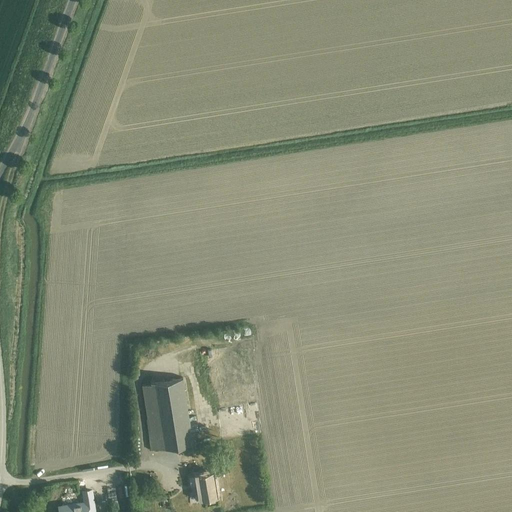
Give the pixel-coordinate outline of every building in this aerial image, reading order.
[(216,350),(202,352),(207,391),(222,389),(216,350)] [(184,453),(194,451),(183,377),(151,382),(151,384),(142,385),(147,418),(146,418),(151,450),(183,445),(184,453)] [(257,404),(217,410),(222,440),(262,433),(257,404)] [(190,486),(196,486),(198,500),(218,497),(215,471),(194,474),(194,476),(189,477),(190,486)] [(95,511),(92,490),(83,492),(84,502),(65,505),(65,511),(95,511)]
